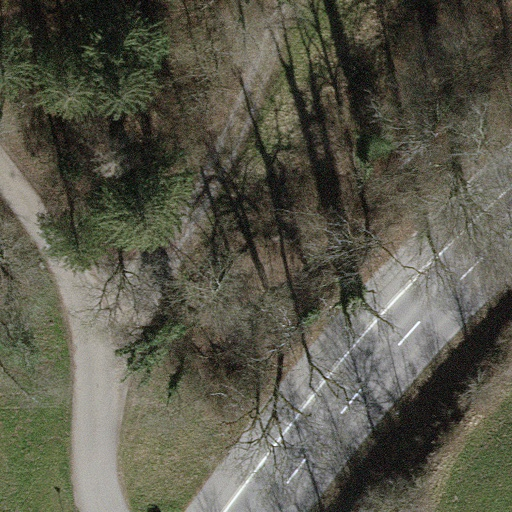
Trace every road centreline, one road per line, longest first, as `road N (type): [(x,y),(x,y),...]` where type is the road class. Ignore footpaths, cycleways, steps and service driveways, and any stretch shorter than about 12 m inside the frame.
road 1 (track): [(109,511),(93,441),(103,382),(124,340),(0,171)]
road 2 (track): [(124,340),(266,0)]
road 3 (tertiary): [(277,511),(511,237)]
